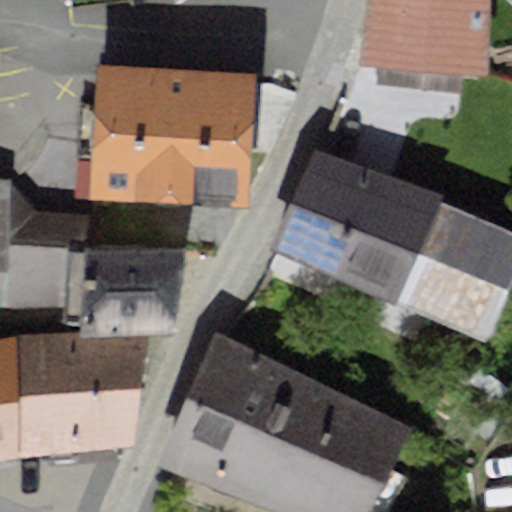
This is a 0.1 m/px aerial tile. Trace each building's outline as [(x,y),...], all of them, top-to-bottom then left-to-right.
[(487,0),(369,0),(360,65),(380,65),(378,82),(454,87),(456,70),(484,72),(487,0)] [(174,65),(95,61),(89,194),(245,200),(253,70),(174,65)] [(445,198),(314,150),(299,184),(273,244),(483,333),(511,263),(511,231),(442,204),(445,198)] [(0,305),(63,309),(67,244),(86,245),(88,210),(28,206),(1,178),(0,177),(0,305)] [(177,248),(77,245),(72,333),(142,331),(173,332),(176,265),(177,248)] [(72,333),(9,335),(12,450),(128,449),(136,377),(142,331),(72,333)] [(357,511),(405,421),(214,331),(184,395),(152,462),(286,511),(357,511)] [(0,336),(0,451),(12,450),(9,335),(0,336)]
